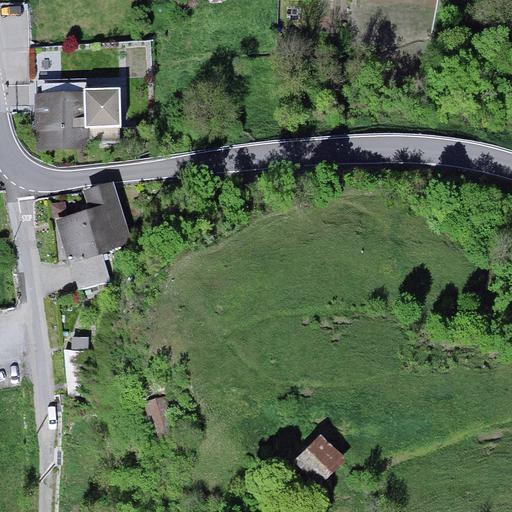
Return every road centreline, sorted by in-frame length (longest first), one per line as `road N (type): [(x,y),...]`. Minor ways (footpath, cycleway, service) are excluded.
road 1 (tertiary): [(511,174),(427,155),(331,147),(58,180),(11,163),(0,133)]
road 2 (track): [(27,174),(21,243),(49,451),(38,511)]
